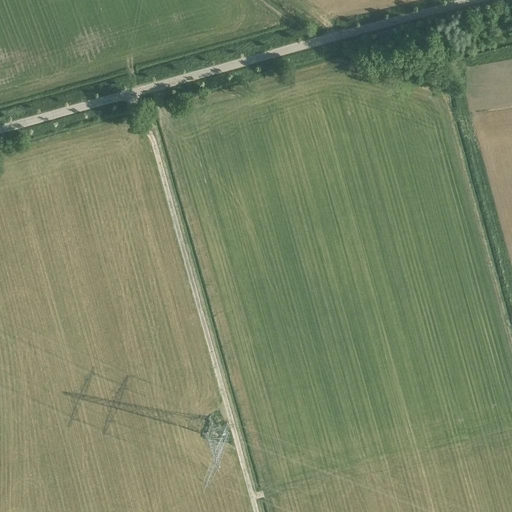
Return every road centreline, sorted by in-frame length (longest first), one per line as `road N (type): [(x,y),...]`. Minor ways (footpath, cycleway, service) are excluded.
road 1 (unclassified): [(0,130),(483,0)]
road 2 (track): [(128,96),(153,141),(256,511)]
